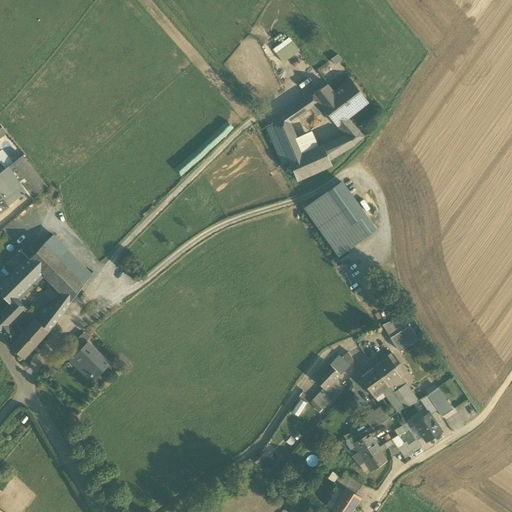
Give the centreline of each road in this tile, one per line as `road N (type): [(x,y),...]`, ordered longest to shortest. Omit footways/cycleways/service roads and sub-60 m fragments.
road 1 (track): [(398,469),(480,417),(511,373)]
road 2 (residential): [(25,386),(97,511)]
